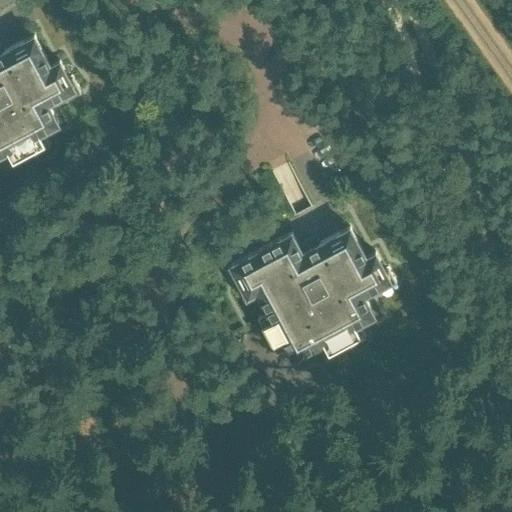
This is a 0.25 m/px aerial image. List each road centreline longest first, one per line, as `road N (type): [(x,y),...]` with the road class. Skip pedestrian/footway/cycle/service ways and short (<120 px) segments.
road 1 (residential): [(228,511),(158,311),(153,261),(182,215),(256,152),(269,126),(270,95),(233,41),(151,0)]
road 2 (track): [(511,311),(443,78),(401,0)]
